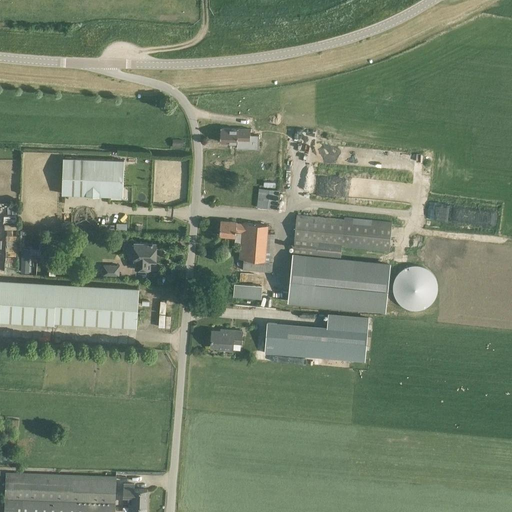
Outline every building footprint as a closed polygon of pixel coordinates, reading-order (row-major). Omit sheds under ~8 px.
[(220,128),(220,142),(237,143),(237,148),(258,149),(259,135),(250,135),(250,129),(220,128)] [(288,155),(302,156),(303,133),(289,132),(288,155)] [(315,163),(372,166),(373,152),(316,149),(315,163)] [(123,196),(124,160),(64,158),(63,194),(123,196)] [(387,183),(387,203),(412,203),(412,197),(412,183),(387,183)] [(277,209),(279,190),(258,188),(257,208),(277,209)] [(494,226),(497,211),(468,206),(466,222),(494,226)] [(344,219),(296,214),(293,254),(340,259),(342,247),(389,252),(392,222),(344,217),(344,219)] [(242,223),(237,223),(237,222),(220,221),(219,236),(235,237),(236,232),(241,232),(239,259),(243,259),(242,270),(272,272),(275,234),(268,233),(268,225),(242,223)] [(18,244),(19,244),(19,231),(7,231),(8,260),(18,260),(18,244)] [(134,261),(135,261),(135,269),(151,270),(151,262),(156,262),(156,244),(134,243),(134,261)] [(293,255),(288,302),(383,312),(388,265),(293,255)] [(119,276),(120,265),(103,265),(102,275),(119,276)] [(437,292),(438,288),(437,284),(436,280),(435,277),(432,273),(430,271),(426,268),(423,267),(420,266),(419,266),(415,265),(411,266),(407,267),(404,268),(401,271),(398,273),(396,277),(394,280),(393,284),(393,288),(393,292),(394,296),(396,299),(398,302),(401,305),(404,307),(407,309),(411,310),(415,310),(419,310),(423,309),(426,307),(430,305),(432,302),(435,299),(436,296),(437,292)] [(54,322),(136,327),(138,289),(0,280),(0,321),(54,325),(54,322)] [(234,283),(234,297),(263,298),(264,284),(234,283)] [(267,322),(264,354),(267,354),(365,362),(368,328),(369,317),(329,314),(328,327),(296,324),(267,322)] [(212,330),(210,348),(219,348),(219,349),(232,350),(233,343),(241,344),(242,331),(221,329),(220,331),(212,330)] [(17,452),(0,452),(0,462),(16,463),(17,452)] [(115,511),(116,477),(6,473),(4,511),(115,511)] [(123,498),(133,498),(132,504),(129,504),(128,511),(146,511),(148,490),(135,489),(135,483),(123,483),(123,498)]
